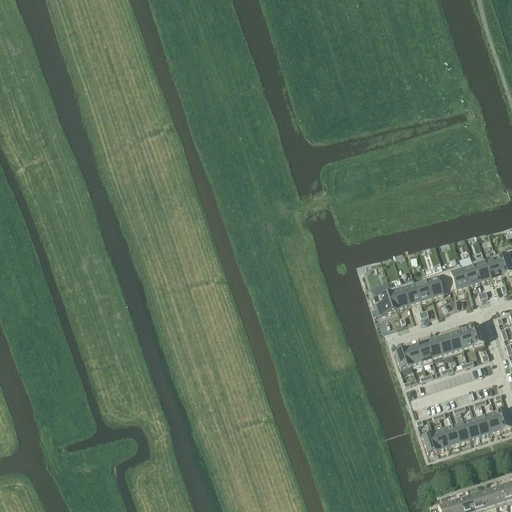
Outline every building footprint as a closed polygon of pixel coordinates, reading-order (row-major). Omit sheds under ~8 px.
[(511,251),(494,257),(495,259),(502,280),(511,276),(511,251)] [(484,263),(491,284),(502,280),(495,259),(484,263)] [(484,261),(471,265),(472,267),(479,287),(491,284),(484,263),(484,261)] [(461,270),(461,271),(467,291),(479,287),(472,267),(461,270)] [(461,268),(442,274),(449,295),(455,293),(456,295),(467,291),(461,271),(461,270),(461,268)] [(442,274),(424,280),(424,282),(425,282),(432,303),(443,299),(443,297),(449,295),(442,274)] [(414,286),(413,286),(420,306),(432,303),(425,282),(424,282),(414,286)] [(413,283),(401,287),(409,310),(420,306),(413,286),(414,286),(413,283)] [(401,287),(389,291),(390,293),(391,293),(397,314),(409,310),(401,287)] [(390,293),(372,299),(379,320),(397,314),(391,293),(390,293)] [(478,328),(467,332),(473,350),(472,350),(473,352),(484,349),(478,328)] [(467,332),(457,335),(463,353),(472,350),(473,350),(467,332)] [(457,335),(446,338),(453,359),(464,355),(463,353),(457,335)] [(446,338),(436,342),(442,360),(443,362),(453,359),(446,338)] [(436,342),(426,345),(432,363),(442,360),(436,342)] [(426,345),(416,348),(422,367),(421,367),(422,369),(433,365),(432,363),(426,345)] [(416,348),(405,352),(411,370),(421,367),(422,367),(416,348)] [(405,352),(395,355),(400,373),(411,370),(405,352)] [(505,413),(495,416),(500,434),(511,431),(505,413)] [(484,419),(484,420),(490,438),(500,434),(495,416),(484,419)] [(484,417),(473,421),(480,441),(490,438),(484,420),(484,419),(484,417)] [(473,421),(462,424),(463,426),(464,426),(469,444),(480,441),(473,421)] [(463,426),(453,429),(459,448),(469,444),(464,426),(463,426)] [(443,433),(449,451),(459,448),(453,429),(443,433)] [(443,430),(432,434),(438,454),(449,451),(443,433),(443,430)] [(432,434),(421,437),(428,458),(438,454),(432,434)] [(511,506),(511,488),(511,486),(501,489),(507,508),(511,506)] [(501,489),(490,492),(496,510),(506,507),(506,509),(507,508),(501,489)] [(490,511),(496,510),(490,492),(480,496),(485,511),(490,511)] [(485,511),(480,496),(470,499),(473,511),(485,511)] [(473,511),(470,499),(459,503),(462,511),(473,511)] [(462,511),(459,503),(449,506),(450,511),(462,511)]
